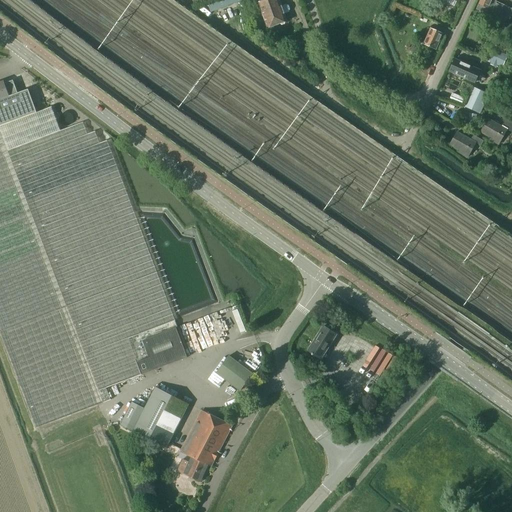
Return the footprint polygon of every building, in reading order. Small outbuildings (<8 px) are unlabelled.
[(212,0),(207,2),(211,12),(241,0),(212,0)] [(249,0),(251,5),(258,3),(267,28),(269,28),(271,29),(274,28),(274,26),(280,24),(281,25),(284,24),(285,22),(286,21),(284,14),(288,12),(290,9),(289,6),(285,4),(281,6),(278,0),(265,0),(261,2),(260,0),(249,0)] [(478,5),(476,9),(489,15),(485,24),(494,29),(511,15),(511,9),(501,4),(500,6),(496,3),(497,2),(497,1),(494,0),(479,0),(478,4),(478,5)] [(423,44),(436,49),(442,34),(430,29),(423,44)] [(486,60),(502,67),(506,57),(491,50),(486,60)] [(468,64),(462,62),(454,58),(449,72),(462,78),(468,64)] [(468,64),(462,78),(463,78),(463,77),(474,82),(476,76),(478,77),(482,66),(463,58),(462,62),(468,64)] [(0,99),(18,94),(17,93),(13,80),(4,83),(4,81),(0,82),(0,99)] [(464,106),(479,113),(487,94),(472,88),(464,106)] [(141,374),(154,369),(143,340),(177,327),(107,140),(99,143),(95,131),(87,134),(83,122),(60,131),(51,107),(36,112),(28,89),(17,93),(18,94),(0,99),(0,329),(1,331),(0,331),(0,335),(35,428),(103,402),(102,402),(108,400),(104,388),(141,374)] [(461,104),(463,98),(451,93),(449,100),(461,104)] [(502,126),(488,118),(480,132),(490,138),(489,140),(499,146),(508,130),(511,132),(511,125),(505,121),(502,126)] [(471,139),(457,131),(449,145),(459,151),(458,153),(468,158),(476,143),(481,146),(484,141),(473,135),(471,139)] [(321,360),(337,334),(322,325),(306,350),(311,354),(312,355),(313,355),(321,360)] [(143,340),(154,369),(187,357),(176,328),(177,327),(143,340)] [(240,391),(252,374),(228,356),(216,373),(240,391)] [(120,425),(166,449),(189,404),(155,387),(144,408),(131,402),(120,425)] [(211,466),(233,425),(201,409),(180,452),(190,457),(209,465),(211,466)] [(202,482),(209,465),(190,457),(188,461),(182,458),(176,471),(202,482)]
